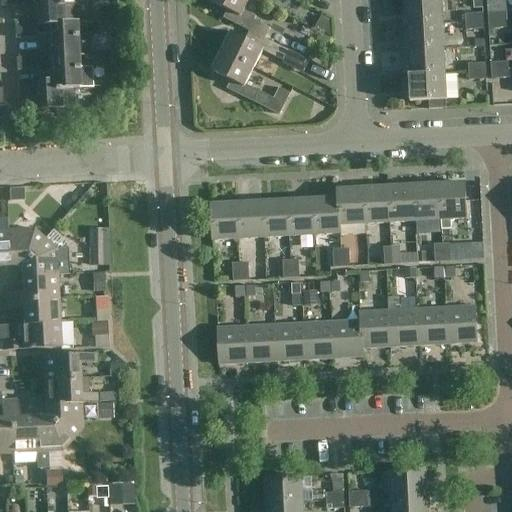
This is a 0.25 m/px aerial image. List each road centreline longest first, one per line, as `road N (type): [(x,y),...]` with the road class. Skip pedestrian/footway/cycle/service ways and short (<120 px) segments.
road 1 (tertiary): [(182,511),(164,155)]
road 2 (residential): [(510,420),(496,137)]
road 3 (residential): [(266,431),(510,420)]
road 4 (residential): [(164,155),(356,143)]
road 5 (residential): [(0,166),(164,155)]
road 6 (tertiary): [(164,155),(156,0)]
road 7 (residential): [(356,143),(350,0)]
road 8 (residential): [(356,143),(496,137)]
